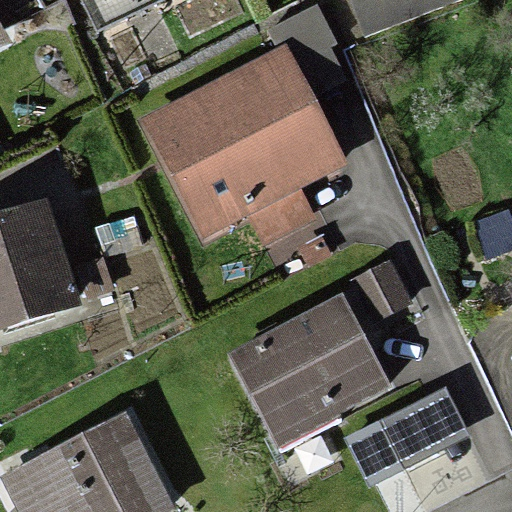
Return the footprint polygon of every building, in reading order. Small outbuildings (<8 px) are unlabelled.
[(352,0),(367,37),(459,0),(352,0)] [(285,43),(139,120),(203,240),(250,215),(267,247),(317,220),(300,188),(349,162),(285,43)] [(37,224),(0,237),(0,346),(73,320),(37,224)] [(411,314),(388,278),(361,295),(384,331),(411,314)] [(343,317),(231,373),(266,443),(378,388),(343,317)] [(471,435),(446,387),(344,440),(369,488),(471,435)] [(160,511),(126,441),(9,496),(16,511),(160,511)]
